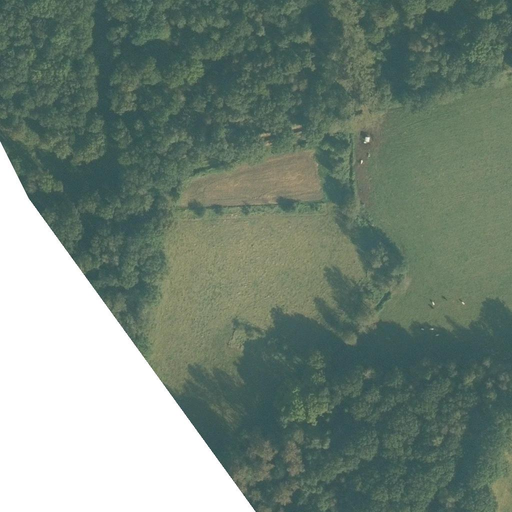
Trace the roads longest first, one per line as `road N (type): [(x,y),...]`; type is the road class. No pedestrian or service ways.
road 1 (track): [(336,0),(365,119),(184,165),(159,206)]
road 2 (track): [(125,214),(114,0)]
